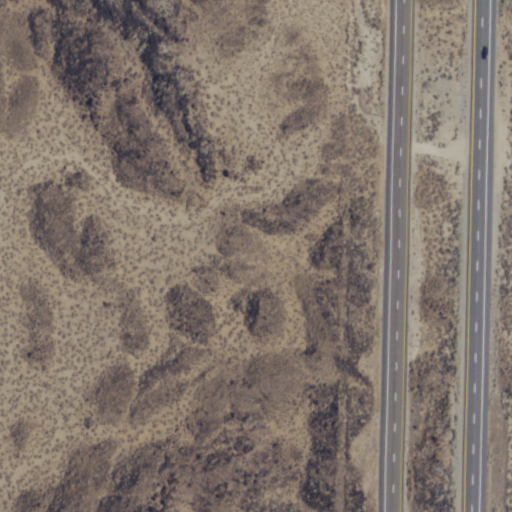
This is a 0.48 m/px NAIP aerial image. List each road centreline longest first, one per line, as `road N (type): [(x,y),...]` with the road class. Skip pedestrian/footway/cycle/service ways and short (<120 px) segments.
road 1 (trunk): [(474,511),(488,0)]
road 2 (trunk): [(403,0),(391,511)]
